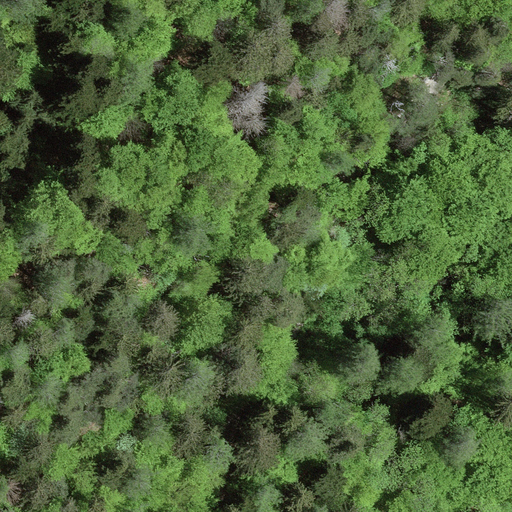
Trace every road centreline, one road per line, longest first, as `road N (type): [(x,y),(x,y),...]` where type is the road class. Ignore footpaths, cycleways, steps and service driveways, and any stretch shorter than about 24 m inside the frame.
road 1 (track): [(212,511),(223,437),(311,276),(349,167),(442,75),(457,28),(453,0)]
road 2 (track): [(122,0),(78,36),(0,78)]
